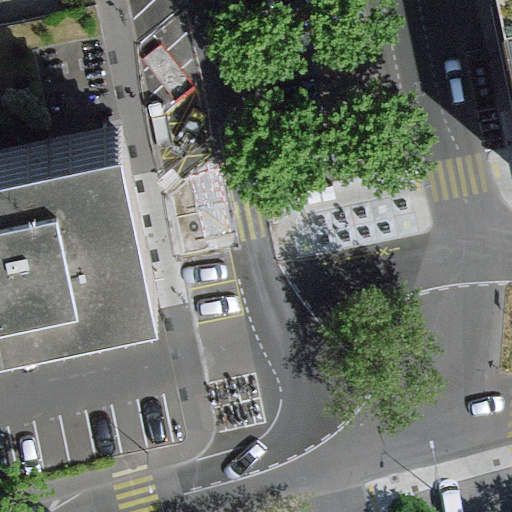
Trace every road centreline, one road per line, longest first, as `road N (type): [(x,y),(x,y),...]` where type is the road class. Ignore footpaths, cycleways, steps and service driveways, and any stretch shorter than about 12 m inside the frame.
road 1 (residential): [(200,0),(247,218),(286,325)]
road 2 (residential): [(470,252),(419,0)]
road 3 (residential): [(470,252),(330,286),(286,325)]
road 4 (residential): [(144,511),(319,453)]
road 5 (residential): [(461,420),(470,252)]
road 6 (residential): [(319,453),(461,420)]
road 7 (residential): [(286,325),(319,453)]
